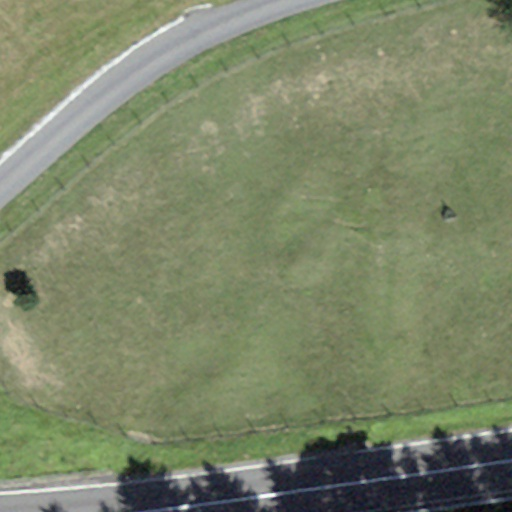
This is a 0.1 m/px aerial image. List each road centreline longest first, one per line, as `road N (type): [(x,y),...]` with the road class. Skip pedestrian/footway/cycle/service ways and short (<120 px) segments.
road 1 (residential): [(0,193),(149,67),(308,0)]
road 2 (primary): [(158,511),(511,461)]
